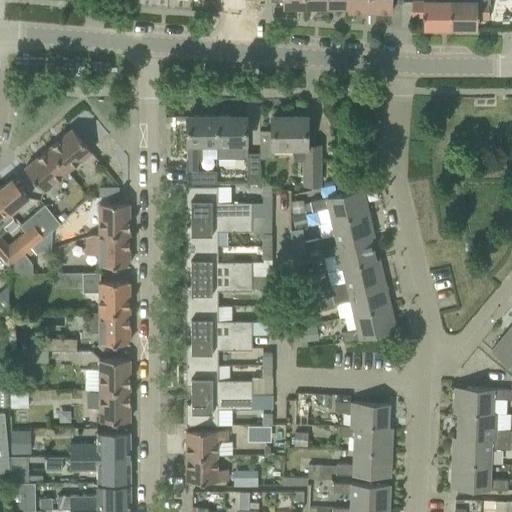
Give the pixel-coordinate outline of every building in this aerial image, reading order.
[(369,11),(368,0),(347,0),(347,7),(347,11),(369,11)] [(368,0),(369,11),(391,11),(391,2),(401,2),(401,0),(368,0)] [(449,28),(449,0),(422,0),(411,0),(411,18),(422,18),(422,27),(449,28)] [(449,0),(449,28),(476,28),(476,18),(488,18),(488,0),(468,0),(464,0),(449,0)] [(185,142),(185,183),(205,183),(215,183),(215,170),(197,170),(197,158),(201,158),(201,155),(216,155),(216,143),(216,115),(186,115),(186,142),(185,142)] [(216,143),(216,155),(245,155),(245,156),(245,182),(259,182),(259,158),(259,152),(246,152),(246,141),(245,141),(245,129),(245,115),(216,115),(216,143)] [(259,130),(259,152),(259,158),(273,158),(273,147),(292,147),(292,161),(304,161),(304,183),(319,183),(319,145),(305,145),(305,115),(272,115),(272,130),(259,130)] [(71,128),(47,147),(67,171),(90,151),(71,128)] [(67,171),(47,147),(24,167),(43,190),(67,171)] [(28,197),(24,192),(11,177),(0,186),(0,202),(9,213),(28,197)] [(271,196),(271,189),(271,183),(261,183),(262,196),(271,196)] [(185,207),(189,207),(190,216),(251,216),(251,202),(217,202),(217,186),(185,186),(185,207)] [(362,188),(342,192),(325,196),(326,197),(310,201),(312,210),(328,206),(331,221),(367,212),(362,188)] [(12,218),(9,213),(0,202),(0,234),(6,229),(3,226),(12,218)] [(128,233),(128,202),(98,202),(99,233),(128,233)] [(43,236),(59,223),(45,205),(46,205),(45,204),(35,212),(40,218),(24,231),(35,245),(44,237),(43,236)] [(319,239),(303,242),(305,252),(308,251),(316,249),(321,248),(369,237),(373,236),(367,212),(331,221),(334,235),(319,239)] [(251,230),(251,216),(190,216),(189,225),(185,225),(185,246),(217,246),(217,230),(251,230)] [(35,245),(24,231),(15,239),(25,252),(35,245)] [(128,264),(128,233),(99,233),(99,234),(92,233),(85,237),(85,254),(99,254),(99,264),(128,264)] [(271,246),(271,233),(262,233),(262,246),(271,246)] [(369,237),(321,248),(323,257),(326,270),(338,267),(342,266),(374,259),(369,237)] [(251,275),(251,261),(217,261),(217,246),(185,246),(185,266),(190,266),(190,275),(251,275)] [(271,258),(271,246),(262,246),(262,258),(271,258)] [(31,275),(33,263),(22,252),(7,264),(8,266),(9,275),(31,275)] [(345,280),(329,284),(330,285),(331,293),(332,294),(384,281),(378,258),(374,259),(342,266),(345,280)] [(82,285),(82,272),(55,273),(55,285),(82,285)] [(251,289),(251,275),(190,275),(190,284),(185,284),(185,305),(217,305),(217,290),(251,289)] [(128,311),(128,280),(99,280),(99,291),(99,311),(128,311)] [(332,294),(301,301),(303,313),(335,306),(334,303),(350,300),(353,314),(389,305),(384,281),(332,294)] [(9,312),(9,284),(0,291),(0,304),(8,313),(9,312)] [(271,305),(271,292),(262,292),(262,305),(271,305)] [(217,320),(217,305),(185,305),(185,325),(190,325),(190,334),(251,334),(251,320),(217,320)] [(271,317),(271,305),(262,305),(262,317),(271,317)] [(395,329),(389,305),(353,314),(356,327),(340,331),(342,341),(395,329)] [(128,311),(99,311),(88,311),(88,331),(99,331),(99,342),(128,342),(128,311)] [(511,334),(507,330),(490,350),(506,363),(511,368),(511,334)] [(251,349),(251,334),(190,334),(190,344),(185,344),(185,364),(217,364),(217,349),(251,349)] [(55,349),(56,337),(40,337),(40,348),(55,349)] [(271,364),(271,351),(262,351),(262,364),(271,364)] [(128,389),(128,358),(99,358),(99,389),(128,389)] [(217,364),(185,364),(185,385),(190,385),(190,394),(251,393),(251,379),(217,379),(217,364)] [(271,364),(262,364),(262,376),(271,376),(271,364)] [(493,387),(474,387),(454,386),(453,412),(457,412),(495,414),(495,411),(492,411),(492,398),(510,399),(510,389),(492,388),(493,387)] [(128,420),(128,389),(99,389),(99,420),(128,420)] [(10,390),(10,407),(27,407),(27,390),(10,390)] [(251,408),(251,393),(190,394),(190,403),(185,403),(185,424),(217,424),(217,408),(251,408)] [(334,401),(334,411),(349,412),(349,425),(387,427),(388,403),(334,401)] [(271,424),(271,412),(262,412),(262,424),(271,424)] [(495,428),(495,414),(457,412),(456,436),(508,438),(509,429),(495,428)] [(391,427),(387,427),(349,425),(337,425),(336,435),(353,436),(353,450),(390,451),(391,427)] [(12,429),(12,449),(29,449),(30,430),(12,429)] [(226,429),(205,429),(185,429),(185,455),(216,454),(216,440),(226,440),(226,429)] [(129,456),(128,431),(96,432),(96,443),(69,443),(69,456),(129,456)] [(308,431),(294,431),(293,446),(307,446),(308,431)] [(508,438),(456,436),(452,436),(451,462),(490,463),(490,447),(508,448),(508,438)] [(389,476),(390,451),(353,450),(352,464),(335,463),(335,474),(389,476)] [(216,468),(216,454),(185,455),(186,480),(227,480),(226,468),(216,468)] [(27,469),(28,455),(10,455),(10,481),(19,481),(27,481),(27,469)] [(129,480),(129,456),(69,456),(69,469),(96,469),(96,480),(129,480)] [(489,478),(490,463),(451,462),(450,488),(488,489),(488,488),(507,489),(507,478),(489,478)] [(331,472),(331,464),(308,463),(307,476),(308,477),(330,478),(331,472)] [(234,469),(235,483),(257,482),(256,468),(234,469)] [(308,485),(308,477),(307,476),(283,476),(283,484),(308,485)] [(19,481),(10,481),(10,510),(19,510),(19,481)] [(389,484),(369,483),(350,482),(350,483),(333,482),(333,492),(350,493),(349,507),(349,508),(388,510),(389,484)] [(129,508),(129,484),(96,484),(96,496),(70,496),(59,496),(59,508),(70,508),(129,508)] [(303,500),(303,491),(293,490),(293,500),(303,500)]
